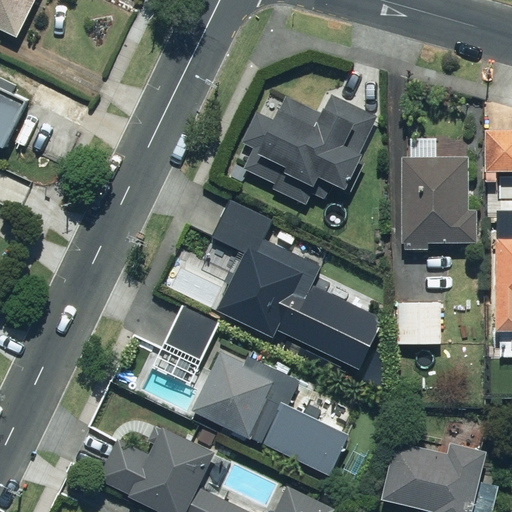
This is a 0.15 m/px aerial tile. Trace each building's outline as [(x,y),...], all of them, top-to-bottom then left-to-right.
[(42,0),(0,0),(0,22),(27,35),(42,0)] [(0,133),(15,140),(33,99),(0,84),(0,133)] [(328,111),(292,92),(281,118),(263,108),(247,138),(261,145),(252,164),(283,181),(281,186),(313,203),(321,189),(332,195),(342,177),(357,185),(376,150),(356,140),(363,125),(374,131),(383,115),(339,91),(328,111)] [(511,126),(491,127),(491,180),(503,180),(503,167),(511,166),(511,126)] [(421,152),(408,152),(409,246),(436,246),(436,240),(484,240),(484,205),(474,205),(474,153),(442,153),(441,142),(421,142),(421,152)] [(220,234),(251,249),(225,305),(281,332),(283,327),(365,366),(389,316),(319,282),(329,263),(269,234),(278,216),(238,197),(220,234)] [(226,320),(190,303),(172,342),(208,359),(226,320)] [(254,362),(227,349),(200,406),(337,473),(358,430),(296,399),(307,376),(259,352),(254,362)] [(222,448),(170,423),(156,452),(123,435),(104,475),(180,511),(345,511),(348,508),(295,482),(280,511),(263,511),(205,483),(222,448)] [(402,439),(388,496),(439,506),(437,511),(479,511),(494,446),(457,439),(455,451),(402,439)]
